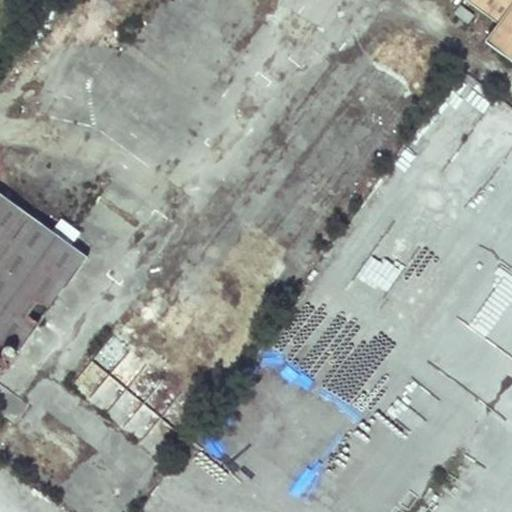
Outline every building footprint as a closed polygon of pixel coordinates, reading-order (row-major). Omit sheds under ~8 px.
[(511,0),(472,0),(502,22),(511,7),(511,0)] [(462,3),(457,10),(470,20),(475,12),(462,3)] [(511,7),(502,22),(489,39),(511,56),(511,7)] [(0,194),(0,351),(6,344),(18,351),(86,258),(0,194)] [(0,351),(0,375),(0,376),(18,351),(6,344),(0,351)] [(163,379),(124,426),(158,454),(196,407),(163,379)]
